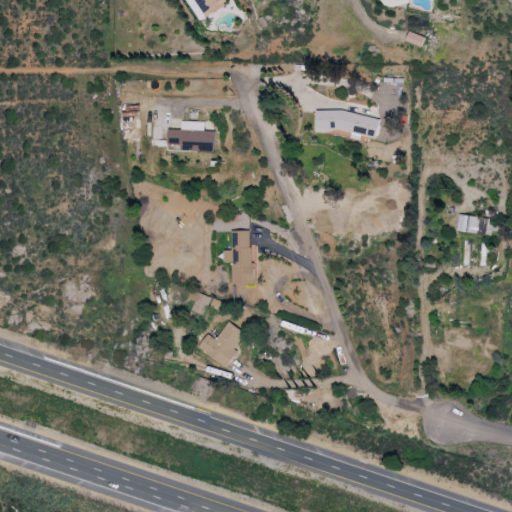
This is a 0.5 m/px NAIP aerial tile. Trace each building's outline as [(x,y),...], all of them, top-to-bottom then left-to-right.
[(200,21),(226,5),(223,0),(193,0),(200,11),(196,14),(200,21)] [(426,38),(408,31),(404,41),(422,48),(426,38)] [(315,133),(377,132),(377,114),(315,115),(315,133)] [(214,152),(214,132),(204,132),(204,122),(181,122),(180,131),(167,130),(166,145),(178,146),(178,151),(214,152)] [(456,232),(490,237),(493,220),(459,215),(456,232)] [(232,231),(232,251),(223,251),(223,263),(231,263),(231,285),(252,285),(252,232),(232,231)] [(199,350),(227,367),(237,352),(233,350),(244,333),(228,322),(216,341),(208,336),(199,350)]
